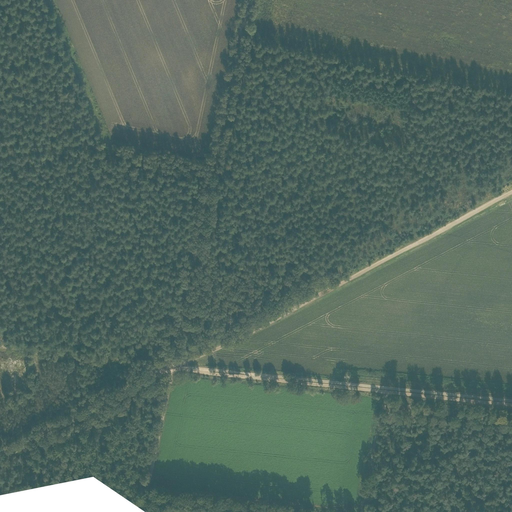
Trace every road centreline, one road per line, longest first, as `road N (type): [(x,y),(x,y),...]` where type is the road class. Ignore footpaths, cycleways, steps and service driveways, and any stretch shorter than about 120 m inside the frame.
road 1 (track): [(511,190),(172,369)]
road 2 (track): [(172,369),(250,0)]
road 3 (track): [(172,369),(511,405)]
road 4 (track): [(0,454),(172,369)]
road 5 (track): [(159,371),(0,355)]
road 6 (track): [(142,511),(172,369)]
